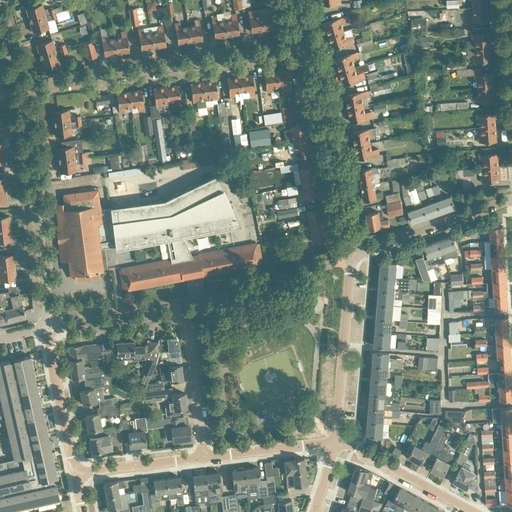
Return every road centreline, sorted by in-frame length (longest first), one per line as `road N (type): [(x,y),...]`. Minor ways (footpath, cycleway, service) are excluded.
road 1 (residential): [(22,88),(308,48)]
road 2 (residential): [(202,456),(183,311),(49,327)]
road 3 (residential): [(49,327),(22,88)]
road 4 (residential): [(351,257),(308,48)]
road 5 (residential): [(336,442),(351,257)]
road 6 (residential): [(351,257),(511,197)]
road 7 (residential): [(470,511),(336,442)]
road 8 (residential): [(76,471),(49,327)]
road 9 (residential): [(202,456),(336,442)]
road 10 (residential): [(76,471),(202,456)]
